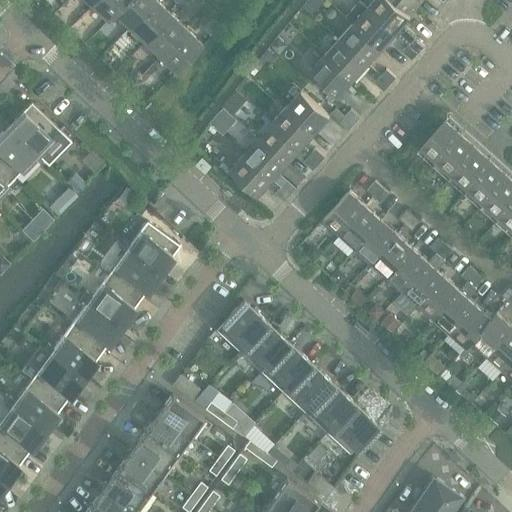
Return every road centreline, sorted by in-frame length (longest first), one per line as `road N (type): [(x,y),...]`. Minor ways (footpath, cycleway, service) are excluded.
road 1 (residential): [(33,511),(237,229)]
road 2 (unclassified): [(237,229),(32,29)]
road 3 (unclassified): [(435,410),(264,249)]
road 4 (residential): [(511,283),(350,150)]
road 5 (residential): [(350,150),(462,24)]
road 6 (residential): [(264,249),(350,150)]
road 7 (residential): [(359,511),(435,410)]
